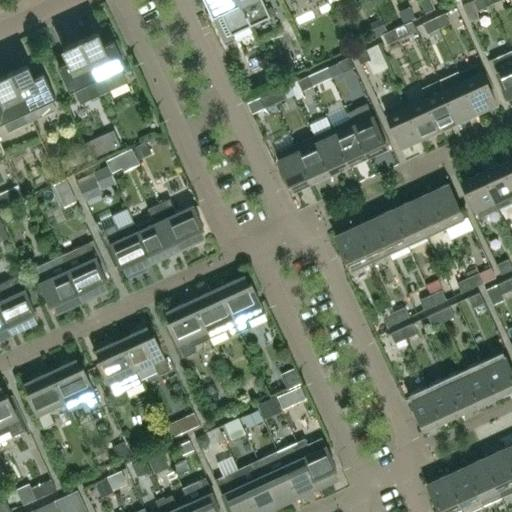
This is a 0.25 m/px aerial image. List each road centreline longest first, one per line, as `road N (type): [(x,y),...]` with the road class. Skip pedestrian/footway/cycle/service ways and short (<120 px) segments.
road 1 (residential): [(122,0),(225,224),(255,253)]
road 2 (residential): [(401,475),(408,450),(312,239),(301,232)]
road 3 (residential): [(301,232),(280,216),(181,0)]
road 4 (residential): [(255,253),(358,466),(360,493)]
